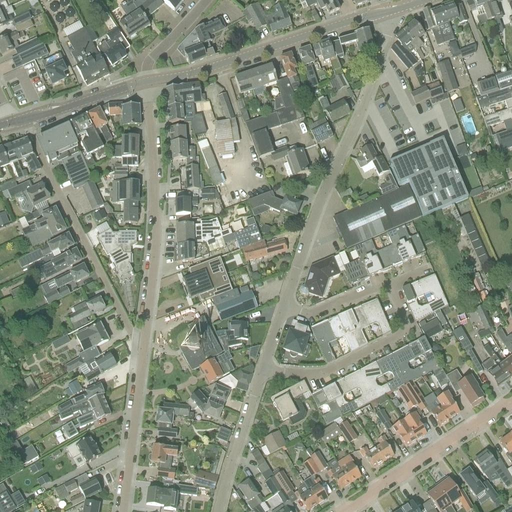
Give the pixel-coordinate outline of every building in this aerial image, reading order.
[(100,17),(106,12),(97,0),(96,0),(91,4),(100,17)] [(144,20),(163,5),(158,0),(130,0),(129,1),(130,1),(124,5),(124,4),(121,6),(123,8),(123,7),(130,18),(118,26),(128,41),(136,36),(136,35),(145,29),(150,26),(149,26),(148,26),(144,20)] [(160,0),(161,0),(164,4),(174,12),(181,3),(177,0),(160,0)] [(314,0),(316,4),(320,11),(325,8),(328,15),(339,10),(334,0),(314,0)] [(492,21),(492,20),(485,0),(471,0),(475,11),(481,9),(486,23),(492,21)] [(500,0),(485,0),(492,20),(492,21),(493,20),(494,22),(492,23),(497,35),(502,33),(500,29),(497,20),(501,19),(501,18),(501,17),(500,16),(500,15),(496,4),(501,2),(500,0)] [(265,19),(262,21),(265,26),(267,25),(271,34),(291,26),(287,16),(290,15),(288,11),(285,12),(282,4),(273,8),(277,18),(267,22),(265,19)] [(461,5),(454,8),(452,4),(442,8),(452,36),(457,49),(459,48),(453,31),(451,32),(448,24),(458,20),(460,25),(467,22),(461,5)] [(265,26),(261,18),(254,6),(245,11),(256,31),(265,26)] [(442,40),(452,36),(442,8),(430,12),(437,31),(431,32),(436,47),(443,45),(442,40)] [(437,31),(430,12),(429,9),(422,11),(430,33),(431,32),(437,31)] [(0,27),(2,27),(1,26),(11,22),(12,21),(9,14),(4,17),(1,11),(0,11),(0,27)] [(12,21),(11,22),(14,28),(30,20),(31,20),(28,14),(14,20),(12,21)] [(179,48),(182,55),(183,54),(183,53),(209,43),(212,42),(210,37),(225,30),(220,19),(206,26),(206,25),(193,31),(194,31),(180,45),(179,48)] [(4,39),(0,40),(0,53),(1,57),(15,51),(17,57),(38,47),(35,40),(18,48),(16,42),(19,41),(19,40),(24,38),(22,32),(33,27),(30,20),(14,28),(16,33),(4,39)] [(424,35),(420,30),(413,23),(401,33),(411,45),(410,45),(412,48),(414,51),(416,53),(423,46),(418,41),(424,35)] [(82,30),(66,39),(73,52),(68,55),(79,74),(84,83),(86,87),(108,75),(104,67),(98,56),(97,57),(91,43),(84,29),(82,30)] [(123,53),(129,49),(116,29),(105,36),(110,42),(106,45),(104,43),(96,48),(101,57),(103,55),(111,67),(126,57),(123,53)] [(359,53),(374,48),(369,30),(337,39),(338,41),(330,43),(334,55),(335,58),(342,56),(340,48),(356,43),(359,53)] [(410,45),(411,45),(401,33),(394,39),(398,44),(391,50),(408,71),(417,63),(409,55),(414,51),(412,48),(410,45)] [(330,43),(329,44),(328,42),(311,48),(315,59),(321,57),(323,64),(329,62),(334,78),(340,76),(335,58),(334,55),(330,43)] [(214,57),(211,50),(209,43),(183,53),(183,54),(188,66),(205,59),(206,60),(214,57)] [(38,47),(17,57),(21,65),(35,59),(37,61),(48,56),(43,45),(38,47)] [(475,46),(458,52),(461,59),(475,54),(476,49),(475,46)] [(314,64),(312,58),(309,49),(297,53),(310,90),(318,87),(310,65),(314,64)] [(61,65),(64,64),(59,55),(52,58),(56,67),(45,72),(52,86),(64,81),(61,75),(65,73),(61,65)] [(292,71),(295,70),(290,55),(279,59),(282,68),(292,92),(293,96),(298,94),(296,91),(299,90),(292,71)] [(447,62),(437,65),(447,94),(457,90),(447,62)] [(264,87),(276,83),(271,67),(258,71),(264,87)] [(505,72),(504,71),(502,70),(500,71),(500,73),(500,75),(494,77),(499,92),(511,87),(511,79),(510,72),(505,74),(505,73),(505,72)] [(251,91),(264,87),(258,71),(246,75),(251,91)] [(239,95),(251,91),(246,75),(234,79),(239,95)] [(334,94),(348,87),(342,75),(329,83),(334,94)] [(485,97),(499,92),(494,77),(475,84),(479,99),(485,97)] [(438,84),(425,88),(427,93),(430,98),(430,100),(432,105),(448,99),(446,94),(443,95),(440,88),(439,88),(438,84)] [(200,97),(200,95),(198,85),(165,89),(164,92),(166,108),(182,105),(204,102),(205,102),(204,96),(200,97)] [(479,99),(475,100),(479,109),(488,106),(488,107),(504,103),(506,111),(511,109),(511,87),(499,92),(485,97),(479,99)] [(425,88),(410,95),(415,105),(430,98),(427,93),(425,88)] [(298,107),(293,96),(292,92),(286,94),(289,107),(290,109),(297,107),(298,107)] [(290,109),(289,107),(286,94),(280,96),(281,98),(273,101),(273,103),(270,103),(273,113),(284,109),(285,111),(290,109)] [(324,99),(323,100),(321,97),(316,100),(323,113),(325,112),(331,123),(349,114),(343,102),(329,109),(324,99)] [(459,101),(451,104),(455,114),(463,111),(459,101)] [(181,106),(205,103),(205,102),(204,102),(182,105),(166,108),(168,124),(183,122),(184,125),(190,124),(198,147),(214,188),(223,185),(206,143),(199,123),(199,116),(183,118),(181,106)] [(138,106),(121,107),(121,104),(108,105),(109,117),(121,116),(122,128),(140,127),(138,106)] [(226,121),(234,119),(228,104),(220,107),(226,121)] [(417,107),(420,113),(428,110),(426,104),(417,107)] [(103,118),(109,117),(108,105),(87,116),(86,116),(94,133),(98,130),(106,144),(111,141),(105,129),(107,126),(103,118)] [(295,122),(303,119),(297,107),(290,109),(295,122)] [(511,109),(506,111),(482,120),(486,129),(510,121),(510,123),(511,123),(511,125),(511,109)] [(244,124),(248,123),(245,111),(239,112),(244,124)] [(248,123),(244,124),(258,161),(271,156),(273,162),(284,158),(287,164),(283,166),(288,179),(295,176),(304,173),(304,174),(307,173),(306,172),(308,172),(303,155),(301,151),(297,153),(288,156),(286,150),(286,149),(274,153),(266,132),(280,127),(276,114),(248,123)] [(86,116),(69,124),(77,139),(84,135),(88,142),(80,146),(84,153),(80,155),(87,171),(96,166),(91,156),(97,152),(100,157),(105,154),(94,133),(86,116)] [(332,138),(326,125),(324,119),(308,127),(316,145),(332,138)] [(92,181),(87,171),(80,155),(67,126),(56,131),(56,130),(47,133),(47,135),(42,137),(39,137),(39,138),(37,139),(46,160),(46,159),(48,164),(55,161),(57,165),(58,165),(57,164),(61,162),(74,191),(81,188),(93,183),(92,181)] [(186,148),(185,149),(184,128),(168,129),(169,143),(179,143),(179,150),(186,149),(186,148)] [(511,130),(506,132),(494,136),(498,146),(511,141),(511,130)] [(138,138),(128,138),(121,138),(120,148),(111,148),(111,160),(120,160),(120,165),(113,165),(113,173),(126,173),(126,167),(133,167),(134,168),(134,167),(135,168),(135,167),(136,168),(136,167),(137,168),(137,167),(137,166),(137,165),(137,164),(137,157),(137,138),(138,138)] [(33,156),(27,140),(26,139),(9,146),(16,163),(17,163),(25,160),(33,156)] [(429,146),(388,164),(389,168),(390,168),(398,187),(407,183),(422,219),(467,199),(442,140),(428,146),(429,146)] [(186,149),(179,150),(179,143),(169,143),(170,162),(186,161),(186,168),(185,168),(186,191),(199,190),(199,189),(202,189),(201,178),(200,178),(200,176),(197,176),(197,167),(198,167),(198,158),(194,158),(194,151),(195,151),(195,148),(186,148),(186,149)] [(17,163),(16,163),(9,146),(1,149),(8,166),(11,165),(19,181),(23,179),(20,172),(16,164),(17,163)] [(382,158),(377,160),(370,147),(360,153),(362,158),(356,161),(360,169),(371,163),(378,177),(388,172),(384,163),(382,158)] [(31,175),(40,170),(33,156),(25,160),(31,175)] [(387,185),(378,188),(381,195),(396,188),(391,177),(384,180),(387,185)] [(95,187),(102,184),(100,178),(92,181),(93,183),(95,187)] [(13,181),(4,185),(7,192),(16,188),(13,181)] [(95,189),(95,187),(93,183),(81,188),(84,194),(95,189)] [(115,183),(115,204),(125,204),(137,204),(137,183),(124,183),(115,183)] [(32,208),(50,199),(42,184),(31,190),(23,193),(21,195),(23,200),(20,211),(31,215),(32,208)] [(16,188),(7,192),(10,199),(11,200),(21,195),(23,193),(20,186),(16,188)] [(407,187),(391,193),(332,219),(346,250),(420,218),(407,187)] [(480,188),(466,193),(468,199),(483,194),(480,188)] [(86,199),(98,195),(95,189),(84,194),(86,199)] [(341,203),(353,196),(349,190),(337,196),(341,203)] [(216,193),(213,193),(213,191),(200,191),(201,201),(213,201),(213,199),(219,199),(216,193)] [(272,192),(247,202),(251,211),(262,207),(269,209),(279,213),(280,210),(296,216),(301,203),(285,197),(283,203),(274,199),(272,192)] [(89,205),(100,201),(98,195),(86,199),(89,205)] [(196,201),(190,201),(190,200),(175,200),(175,216),(190,215),(190,208),(197,208),(196,201)] [(91,211),(102,206),(100,201),(89,205),(91,211)] [(125,204),(125,224),(137,224),(137,216),(139,216),(139,211),(137,211),(137,204),(125,204)] [(24,238),(60,220),(55,209),(41,216),(43,221),(28,228),(23,231),(21,232),(24,238)] [(27,224),(39,218),(36,213),(18,221),(23,231),(28,228),(27,224)] [(489,266),(467,216),(459,219),(481,269),(489,266)] [(30,249),(65,231),(60,220),(24,238),(30,249)] [(186,226),(175,227),(176,247),(201,246),(222,238),(231,235),(229,231),(221,233),(216,220),(208,223),(200,223),(200,226),(186,226)] [(247,229),(233,234),(235,241),(239,251),(242,250),(261,242),(262,242),(257,226),(254,227),(247,229)] [(264,227),(261,234),(267,236),(270,229),(264,227)] [(410,239),(408,238),(403,227),(395,231),(408,261),(414,259),(421,257),(420,256),(424,255),(424,254),(425,254),(417,236),(410,239)] [(99,236),(96,237),(106,257),(109,255),(117,271),(116,272),(119,278),(131,272),(132,271),(128,265),(130,265),(130,248),(129,248),(128,246),(134,243),(134,240),(136,239),(136,232),(126,232),(117,233),(117,234),(111,234),(109,230),(105,233),(99,236)] [(408,261),(395,231),(386,235),(391,245),(390,248),(384,250),(391,268),(392,268),(396,267),(397,268),(402,265),(402,264),(408,262),(408,261)] [(72,240),(70,240),(68,235),(16,261),(21,270),(40,260),(41,262),(51,257),(50,255),(58,251),(59,253),(73,247),(73,245),(73,244),(73,243),(73,241),(72,240)] [(201,246),(176,247),(177,264),(187,264),(202,260),(202,258),(208,256),(207,254),(225,247),(224,245),(222,238),(201,246)] [(245,262),(287,251),(284,241),(265,246),(264,241),(261,242),(242,250),(245,262)] [(377,253),(374,252),(370,242),(362,245),(375,276),(381,273),(381,274),(387,272),(387,270),(391,269),(391,268),(384,250),(377,253)] [(369,278),(375,276),(362,245),(353,249),(357,260),(357,262),(343,268),(351,286),(359,282),(359,283),(363,281),(364,282),(369,279),(369,278)] [(66,269),(81,262),(75,251),(39,268),(46,281),(67,270),(66,269)] [(190,277),(183,280),(186,290),(219,278),(219,277),(216,269),(222,267),(219,259),(220,259),(219,258),(187,270),(188,271),(190,277)] [(339,275),(333,259),(332,259),(310,268),(304,287),(301,288),(300,291),(301,294),(305,295),(307,294),(321,299),(328,280),(339,275)] [(75,284),(88,277),(83,266),(54,280),(58,288),(73,281),(75,284)] [(252,275),(251,279),(255,282),(259,281),(260,277),(256,274),(252,275)] [(431,315),(447,306),(434,276),(433,276),(428,279),(428,278),(421,280),(422,281),(418,283),(417,283),(423,296),(429,294),(432,296),(434,300),(433,303),(427,306),(431,315)] [(219,278),(186,290),(189,297),(190,299),(195,298),(197,297),(198,297),(200,304),(211,300),(232,292),(232,291),(231,292),(228,284),(222,286),(219,278)] [(54,281),(40,287),(43,295),(57,290),(54,281)] [(417,283),(413,285),(412,284),(407,287),(407,288),(401,290),(415,324),(431,315),(427,306),(421,308),(417,307),(415,303),(417,299),(423,296),(417,283)] [(47,306),(69,295),(66,289),(56,294),(55,291),(43,297),(47,306)] [(478,291),(483,301),(487,300),(482,289),(478,291)] [(15,291),(8,295),(12,302),(19,298),(15,291)] [(219,323),(257,308),(251,292),(213,307),(219,323)] [(90,317),(104,310),(98,298),(85,304),(85,303),(72,309),(75,314),(66,318),(73,331),(88,324),(85,318),(89,316),(90,317)] [(391,333),(379,305),(377,301),(376,301),(370,303),(364,304),(365,306),(360,307),(360,308),(368,327),(375,325),(377,326),(382,337),(391,333)] [(487,331),(492,329),(481,307),(474,310),(484,332),(487,331)] [(360,308),(355,310),(355,308),(349,311),(349,312),(344,315),(343,315),(358,349),(366,345),(361,332),(362,330),(368,327),(360,308)] [(440,313),(434,315),(440,327),(446,324),(440,313)] [(343,315),(337,317),(331,319),(331,320),(327,322),(335,341),(342,339),(344,340),(350,354),(358,349),(343,315)] [(179,348),(179,349),(182,355),(188,351),(189,352),(190,352),(191,353),(192,353),(193,353),(194,353),(195,353),(196,352),(197,352),(198,351),(199,351),(199,350),(200,349),(203,355),(213,350),(212,348),(218,345),(217,344),(217,345),(202,317),(201,317),(202,319),(189,326),(187,327),(188,329),(189,331),(192,337),(191,337),(190,337),(190,338),(189,338),(189,339),(188,339),(188,340),(187,340),(187,341),(186,342),(186,343),(186,344),(186,345),(179,348)] [(426,340),(441,332),(434,318),(424,324),(424,322),(418,325),(426,340)] [(311,337),(307,326),(292,321),(282,351),(289,353),(289,355),(290,357),(292,358),(294,359),(296,358),(297,356),(301,357),(308,338),(311,337)] [(327,322),(326,322),(322,324),(322,323),(316,326),(311,329),(310,329),(326,366),(334,362),(328,346),(328,344),(335,341),(327,322)] [(225,338),(217,339),(224,354),(227,353),(227,349),(231,348),(241,346),(241,341),(247,341),(246,324),(236,324),(228,325),(229,332),(224,333),(225,337),(225,338)] [(104,330),(102,331),(100,326),(87,332),(86,330),(76,335),(76,337),(74,338),(83,354),(108,342),(105,336),(106,335),(104,330)] [(505,339),(500,332),(495,335),(511,358),(505,362),(511,371),(511,348),(507,341),(505,339)] [(52,343),(55,350),(71,342),(67,335),(52,343)] [(186,345),(179,348),(179,349),(182,355),(191,371),(200,367),(211,361),(210,359),(222,353),(218,345),(212,348),(213,350),(203,355),(200,349),(201,344),(199,339),(195,338),(192,337),(191,337),(190,337),(190,338),(189,338),(189,339),(188,339),(188,340),(187,340),(187,341),(186,342),(186,343),(186,344),(186,345)] [(439,368),(428,348),(423,339),(417,342),(417,341),(411,344),(411,345),(407,347),(408,347),(407,347),(414,360),(420,357),(423,359),(425,362),(424,366),(419,369),(423,376),(439,368)] [(476,376),(482,372),(464,341),(458,344),(476,376)] [(249,349),(248,359),(255,361),(259,347),(249,349)] [(408,363),(414,360),(407,347),(403,349),(402,348),(397,352),(391,355),(392,355),(391,355),(407,385),(423,376),(419,369),(412,372),(409,371),(407,367),(408,363)] [(511,371),(505,362),(501,366),(487,347),(482,350),(489,360),(506,383),(511,378),(511,371)] [(213,360),(211,361),(200,367),(209,384),(222,378),(223,377),(218,367),(228,362),(231,361),(227,353),(224,354),(213,360)] [(99,376),(116,367),(109,355),(95,363),(94,360),(84,366),(89,374),(84,377),(87,382),(99,375),(99,376)] [(391,355),(391,356),(391,355),(385,358),(379,360),(379,361),(375,363),(376,363),(375,364),(382,377),(388,374),(391,375),(393,379),(392,382),(386,385),(391,393),(407,385),(391,355)] [(84,366),(80,359),(63,368),(67,375),(84,366)] [(489,360),(481,366),(484,372),(497,389),(506,383),(489,360)] [(376,380),(382,377),(375,364),(371,366),(370,365),(365,368),(365,369),(359,371),(360,372),(359,372),(375,401),(391,393),(386,385),(380,388),(377,387),(375,383),(376,380)] [(248,387),(254,369),(252,366),(230,377),(236,383),(248,387)] [(440,390),(449,385),(440,368),(431,373),(440,390)] [(359,372),(353,375),(353,374),(347,376),(347,378),(343,380),(350,393),(356,390),(359,391),(361,395),(360,399),(354,402),(358,410),(370,404),(372,403),(375,401),(359,372)] [(470,378),(463,383),(456,372),(446,378),(454,393),(459,390),(472,409),(479,404),(477,402),(482,399),(475,388),(476,388),(470,378)] [(343,380),(339,382),(338,381),(333,385),(327,388),(328,388),(327,388),(342,418),(358,410),(354,402),(348,405),(345,403),(342,399),(344,396),(350,393),(343,380)] [(301,396),(309,392),(303,382),(270,399),(282,422),(288,419),(288,420),(289,420),(292,426),(303,421),(305,414),(299,404),(304,401),(301,396)] [(416,406),(424,400),(412,383),(404,388),(416,406)] [(73,408),(102,396),(103,395),(99,385),(84,391),(86,395),(71,402),(59,408),(63,414),(73,408)] [(214,388),(208,403),(208,404),(222,409),(222,408),(229,393),(215,387),(214,388)] [(403,387),(396,392),(408,410),(416,406),(404,388),(403,387)] [(327,388),(321,391),(321,390),(315,393),(315,394),(311,396),(311,397),(317,410),(324,406),(327,408),(329,412),(328,415),(321,418),(326,426),(333,423),(342,418),(327,388)] [(191,398),(185,403),(193,412),(196,408),(203,415),(217,421),(222,409),(208,404),(208,403),(198,392),(196,393),(195,393),(192,396),(193,397),(191,398)] [(451,401),(452,400),(449,394),(443,398),(441,396),(435,400),(440,406),(449,420),(459,414),(451,401)] [(98,408),(105,405),(102,396),(73,408),(63,414),(58,417),(61,422),(72,418),(71,415),(79,412),(82,418),(92,414),(91,412),(99,409),(98,408)] [(92,414),(82,418),(76,421),(78,426),(74,428),(71,424),(61,429),(68,441),(78,435),(75,431),(79,428),(80,429),(110,416),(105,405),(98,408),(99,409),(91,412),(92,414)] [(188,414),(189,408),(166,405),(165,411),(164,410),(164,411),(158,411),(158,415),(156,415),(156,417),(155,418),(155,421),(156,422),(155,424),(158,424),(157,430),(160,431),(159,437),(176,439),(177,431),(171,431),(171,427),(172,427),(173,417),(187,418),(186,422),(192,422),(192,415),(188,414)] [(440,406),(434,410),(431,405),(425,409),(429,415),(430,414),(439,427),(449,420),(440,406)] [(374,412),(372,413),(368,406),(352,414),(356,422),(370,414),(372,418),(379,428),(382,426),(383,426),(376,415),(375,415),(374,412)] [(383,426),(389,422),(382,411),(376,415),(383,426)] [(414,414),(403,422),(415,442),(426,435),(417,423),(419,421),(414,414)] [(345,423),(344,423),(342,418),(333,423),(334,425),(341,435),(340,436),(348,446),(357,440),(345,423)] [(406,448),(415,442),(403,422),(391,430),(395,436),(397,435),(406,448)] [(340,436),(341,435),(334,425),(317,436),(324,446),(340,436)] [(218,428),(214,439),(225,444),(230,433),(218,428)] [(265,447),(260,449),(265,458),(269,455),(285,447),(278,433),(262,441),(265,447)] [(511,466),(511,465),(511,440),(509,436),(499,443),(507,454),(504,456),(511,466)] [(385,444),(386,442),(383,437),(376,441),(380,446),(373,450),(382,463),(393,457),(385,444)] [(80,457),(86,466),(100,458),(96,452),(97,451),(94,446),(93,445),(93,446),(89,440),(81,444),(79,441),(64,450),(68,456),(71,461),(71,462),(80,457)] [(31,446),(16,455),(23,466),(26,464),(27,464),(38,458),(31,446)] [(177,450),(162,449),(153,447),(152,455),(150,455),(149,457),(148,458),(147,459),(148,461),(149,462),(151,462),(151,463),(159,464),(159,469),(158,469),(157,478),(173,480),(174,471),(170,471),(171,458),(176,459),(177,450)] [(373,450),(368,453),(365,448),(359,452),(362,458),(364,457),(373,470),(382,463),(373,450)] [(252,453),(262,474),(269,471),(258,450),(252,453)] [(319,474),(327,468),(317,453),(309,458),(319,474)] [(486,453),(473,463),(479,471),(482,475),(483,475),(487,480),(496,473),(506,487),(511,483),(511,482),(506,471),(498,459),(498,460),(493,464),(492,461),(486,453)] [(353,464),(350,458),(348,456),(336,464),(349,485),(360,478),(352,465),(353,464)] [(313,478),(319,474),(309,458),(310,460),(302,466),(310,478),(302,484),(308,493),(317,506),(327,499),(319,486),(321,485),(317,480),(315,481),(313,478)] [(30,468),(32,474),(43,470),(40,464),(30,468)] [(340,491),(349,485),(336,464),(337,466),(326,474),(330,479),(331,478),(340,491)] [(487,481),(480,486),(468,470),(458,477),(474,499),(484,492),(492,503),(493,502),(497,499),(499,498),(487,481)] [(193,484),(192,488),(197,489),(214,491),(218,478),(208,475),(196,471),(193,484)] [(273,477),(282,491),(285,496),(291,492),(294,491),(281,473),(280,474),(275,477),(274,478),(273,477)] [(47,475),(37,481),(40,487),(50,482),(47,475)] [(272,498),(282,491),(273,477),(263,484),(272,498)] [(73,481),(54,491),(60,503),(69,498),(68,497),(68,495),(78,490),(77,489),(78,489),(81,495),(69,501),(72,508),(85,502),(85,501),(88,499),(92,497),(101,493),(94,480),(90,483),(82,487),(78,479),(73,481)] [(441,486),(437,489),(449,505),(450,506),(458,501),(464,511),(469,511),(473,510),(461,491),(458,494),(457,493),(448,481),(446,479),(439,484),(441,486)] [(249,481),(238,489),(248,503),(247,506),(251,511),(258,507),(264,503),(263,501),(255,489),(249,481)] [(11,511),(16,509),(2,485),(0,486),(0,511),(11,511)] [(192,488),(175,485),(174,493),(162,492),(147,490),(146,506),(160,508),(160,507),(163,508),(163,510),(175,511),(177,495),(196,497),(197,489),(192,488)] [(299,492),(293,495),(297,501),(298,499),(303,506),(306,511),(307,511),(317,506),(308,493),(302,485),(298,490),(299,492)] [(432,489),(425,494),(427,496),(437,511),(441,511),(443,511),(444,511),(453,511),(450,506),(449,505),(437,489),(434,491),(432,489)] [(278,507),(270,511),(295,511),(291,505),(285,496),(282,491),(272,498),(273,498),(277,495),(282,504),(278,507)] [(99,501),(91,500),(88,499),(88,504),(83,503),(82,511),(97,511),(99,506),(97,505),(98,501),(99,501)]
